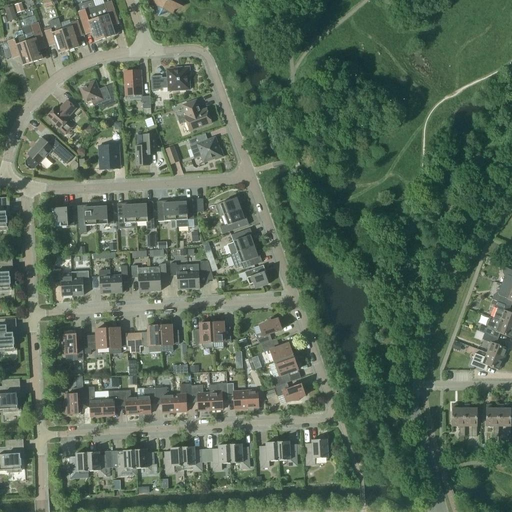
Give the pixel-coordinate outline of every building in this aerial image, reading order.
[(161,14),(180,7),(178,0),(152,0),(155,6),(159,8),(161,14)] [(111,2),(95,7),(105,38),(115,35),(111,24),(118,22),(111,2)] [(15,5),(17,13),(24,11),(22,3),(15,5)] [(95,42),(105,38),(95,7),(78,12),(85,32),(92,30),(95,42)] [(9,22),(17,19),(14,9),(6,12),(9,22)] [(59,53),(69,50),(62,30),(58,19),(48,22),(51,30),(45,32),(49,44),(55,42),(59,53)] [(62,30),(69,50),(78,47),(75,36),(81,34),(77,21),(70,23),(72,27),(62,30)] [(41,33),(38,23),(21,29),(22,30),(33,62),(42,59),(39,48),(45,46),(41,33)] [(15,33),(13,40),(8,42),(13,56),(19,54),(23,65),(33,62),(22,30),(15,33)] [(168,91),(190,90),(189,75),(190,75),(189,67),(181,67),(181,69),(167,69),(167,77),(162,78),(162,76),(151,76),(152,90),(163,90),(163,88),(168,88),(168,91)] [(142,94),(140,71),(124,72),(125,95),(142,94)] [(94,106),(99,104),(101,109),(116,103),(112,84),(106,86),(96,90),(93,81),(85,84),(86,87),(80,89),(85,103),(92,101),(94,106)] [(144,115),(151,114),(150,96),(142,97),(143,109),(143,108),(144,115)] [(59,109),(56,107),(47,117),(66,135),(73,128),(66,122),(69,119),(68,117),(76,108),(67,100),(59,109)] [(183,105),(184,109),(175,112),(180,124),(186,122),(189,131),(211,123),(206,109),(200,111),(196,100),(183,105)] [(143,134),(143,146),(135,146),(136,166),(149,165),(149,153),(157,153),(156,134),(143,134)] [(188,140),(191,147),(195,159),(201,157),(203,162),(215,158),(215,160),(223,157),(221,149),(219,149),(215,138),(204,142),(201,135),(188,140)] [(49,145),(41,137),(26,154),(30,157),(26,162),(26,166),(31,170),(35,170),(52,151),(66,164),(73,156),(54,139),(49,145)] [(100,170),(107,169),(110,170),(112,169),(120,169),(118,145),(98,146),(100,170)] [(165,149),(171,165),(180,162),(174,146),(165,149)] [(174,164),(176,175),(184,174),(183,163),(174,164)] [(219,216),(223,215),(224,215),(240,209),(238,202),(240,201),(238,197),(215,205),(219,216)] [(182,202),(175,203),(176,227),(188,226),(187,220),(194,219),(193,199),(182,200),(182,202)] [(158,221),(171,221),(171,228),(177,228),(176,227),(175,203),(167,203),(167,201),(157,201),(158,221)] [(142,205),(135,205),(136,223),(146,222),(146,230),(154,229),(153,202),(142,202),(142,205)] [(128,205),(127,203),(117,204),(118,229),(136,228),(136,223),(135,205),(128,205)] [(10,212),(9,204),(0,204),(0,229),(6,229),(6,227),(7,227),(6,212),(10,212)] [(102,207),(95,207),(96,225),(114,224),(113,204),(102,204),(102,207)] [(77,206),(78,219),(78,233),(86,232),(86,225),(96,225),(95,207),(88,208),(88,205),(77,206)] [(62,209),(62,208),(54,208),(55,223),(60,222),(61,227),(74,226),(73,206),(67,206),(67,209),(62,209)] [(240,209),(224,215),(227,224),(220,227),(223,234),(248,225),(245,215),(243,216),(240,209)] [(231,235),(233,242),(227,244),(231,254),(254,246),(251,239),(253,239),(250,228),(231,235)] [(254,246),(231,254),(236,269),(242,267),(243,269),(262,262),(258,252),(256,253),(254,246)] [(211,251),(205,253),(208,262),(214,260),(211,251)] [(218,270),(214,260),(208,262),(211,272),(218,270)] [(208,261),(200,261),(201,274),(207,274),(207,280),(214,280),(208,261)] [(176,263),(170,264),(171,276),(177,276),(177,290),(188,289),(187,265),(181,265),(176,265),(176,263)] [(161,291),(160,276),(166,276),(166,264),(159,264),(159,267),(148,267),(150,291),(161,291)] [(196,264),(187,265),(188,289),(200,289),(198,266),(196,264)] [(13,272),(13,265),(0,265),(0,290),(10,290),(10,288),(9,273),(13,272)] [(132,278),(138,278),(139,292),(150,291),(148,267),(138,268),(138,265),(131,266),(132,278)] [(265,271),(263,265),(244,272),(249,285),(253,283),(255,289),(269,284),(266,276),(265,276),(263,272),(265,271)] [(122,293),(121,279),(128,278),(127,266),(121,266),(121,275),(110,276),(111,294),(122,293)] [(505,279),(503,285),(511,288),(511,270),(504,267),(502,272),(505,279)] [(62,296),(73,296),(71,273),(61,274),(61,270),(53,270),(53,282),(61,282),(62,296)] [(99,270),(99,277),(100,294),(111,294),(110,276),(110,270),(99,270)] [(71,272),(71,273),(73,296),(84,295),(83,281),(89,281),(88,271),(71,272)] [(511,301),(511,288),(503,285),(501,291),(493,294),(491,299),(496,301),(508,306),(510,301),(511,301)] [(497,308),(493,318),(511,325),(511,313),(506,311),(508,306),(496,301),(494,307),(497,308)] [(511,338),(511,335),(511,325),(493,318),(489,316),(485,325),(487,326),(486,328),(480,326),(478,331),(484,333),(496,338),(498,333),(511,338)] [(259,344),(261,344),(271,340),(269,334),(282,330),(278,319),(259,325),(261,333),(256,335),(259,344)] [(223,322),(211,323),(213,343),(231,342),(230,328),(224,328),(223,322)] [(203,348),(213,347),(213,343),(211,323),(199,323),(200,329),(194,330),(195,344),(201,343),(201,346),(203,348)] [(16,325),(0,326),(0,348),(1,349),(1,351),(13,350),(13,348),(14,348),(13,333),(17,333),(16,325)] [(172,325),(159,326),(161,346),(161,352),(173,351),(172,345),(179,344),(178,330),(172,331),(172,325)] [(161,346),(159,326),(148,326),(148,332),(141,333),(142,347),(161,346)] [(108,328),(96,329),(96,335),(84,336),(85,354),(91,354),(91,350),(109,348),(108,328)] [(109,348),(109,354),(122,353),(121,348),(127,347),(126,333),(120,334),(120,328),(108,328),(109,348)] [(76,347),(75,330),(63,331),(64,341),(62,342),(64,348),(65,348),(65,355),(73,355),(73,360),(83,360),(82,347),(76,347)] [(490,343),(486,353),(503,359),(507,348),(494,343),(496,338),(484,333),(481,339),(490,343)] [(248,346),(246,338),(239,341),(241,348),(248,346)] [(270,350),(274,363),(293,356),(288,343),(279,347),(276,338),(271,340),(261,344),(264,352),(270,350)] [(498,370),(503,359),(486,353),(485,357),(475,353),(470,365),(483,370),(485,365),(498,370)] [(273,378),(276,387),(287,383),(291,381),(288,373),(298,370),(293,356),(274,363),(269,365),(274,378),(273,378)] [(252,358),(245,360),(249,372),(255,370),(252,358)] [(135,360),(128,361),(129,376),(136,376),(135,360)] [(216,384),(216,385),(209,385),(210,393),(209,393),(210,411),(222,410),(222,398),(228,397),(228,396),(227,384),(227,383),(216,384)] [(234,409),(246,409),(245,391),(233,391),(233,383),(227,384),(228,396),(234,396),(234,409)] [(300,401),(299,398),(305,396),(301,384),(289,389),(287,383),(276,387),(274,387),(278,397),(284,395),(286,402),(293,400),(293,401),(300,401)] [(186,412),(186,398),(192,398),(191,386),(191,384),(180,384),(180,394),(173,395),(174,413),(186,412)] [(198,411),(210,411),(209,393),(203,393),(202,385),(191,386),(192,398),(198,397),(198,411)] [(20,393),(20,386),(0,386),(0,409),(4,409),(4,412),(17,411),(17,409),(16,394),(20,393)] [(94,387),(83,388),(84,401),(90,400),(91,417),(103,417),(101,392),(95,392),(94,387)] [(166,387),(155,388),(156,402),(162,401),(162,413),(174,413),(173,395),(167,395),(166,387)] [(63,407),(66,408),(66,415),(78,414),(77,401),(84,401),(83,388),(72,388),(73,394),(65,395),(65,402),(65,401),(63,407)] [(137,397),(138,415),(150,414),(150,402),(156,402),(155,388),(144,389),(144,396),(137,397)] [(265,392),(268,398),(276,395),(274,389),(265,392)] [(130,390),(119,391),(120,404),(126,403),(126,415),(138,415),(137,397),(131,397),(130,390)] [(257,390),(245,391),(246,409),(258,408),(257,390)] [(120,404),(119,391),(101,392),(103,417),(114,416),(114,404),(120,404)] [(464,440),(464,426),(465,408),(464,408),(457,408),(457,406),(455,406),(455,405),(452,404),(452,408),(452,426),(459,426),(459,440),(464,440)] [(464,405),(464,408),(465,408),(464,426),(471,426),(471,437),(476,437),(476,426),(477,426),(477,408),(469,408),(469,406),(467,406),(467,405),(464,405)] [(499,409),(498,409),(491,408),(491,406),(489,406),(489,405),(486,405),(486,408),(486,426),(493,426),(493,437),(498,437),(498,426),(499,409)] [(498,405),(498,409),(499,409),(498,426),(505,426),(505,437),(510,437),(510,426),(511,408),(503,408),(503,406),(501,406),(501,405),(498,405)] [(327,439),(311,440),(311,444),(305,444),(306,457),(308,457),(309,465),(315,465),(315,458),(328,458),(327,439)] [(289,441),(277,442),(278,460),(288,460),(288,464),(294,464),(294,458),(296,457),(296,444),(289,445),(289,441)] [(269,461),(278,460),(277,442),(266,443),(266,446),(259,446),(260,459),(263,459),(263,465),(269,465),(269,461)] [(242,444),(230,445),(231,463),(240,463),(241,467),(247,466),(247,460),(249,460),(248,447),(242,447),(242,444)] [(221,464),(231,463),(230,445),(218,445),(218,449),(212,449),(213,471),(222,471),(221,464)] [(24,454),(23,446),(0,447),(0,470),(8,470),(8,472),(20,471),(20,469),(21,469),(20,454),(24,454)] [(184,470),(183,466),(182,447),(171,448),(171,451),(164,452),(165,465),(167,465),(168,471),(184,470)] [(194,447),(182,447),(183,466),(184,470),(199,469),(199,463),(201,463),(201,450),(194,450),(194,447)] [(135,450),(136,468),(145,468),(146,474),(157,474),(157,465),(154,465),(153,452),(147,453),(147,449),(135,450)] [(120,467),(121,476),(136,475),(136,468),(135,450),(123,451),(123,454),(117,454),(117,451),(111,451),(112,468),(117,467),(120,467)] [(112,468),(111,451),(106,452),(106,455),(99,455),(99,452),(87,453),(88,471),(98,471),(98,475),(110,474),(109,468),(112,468)] [(76,457),(69,457),(70,470),(73,470),(73,478),(79,478),(79,472),(88,471),(87,453),(76,453),(76,457)]
